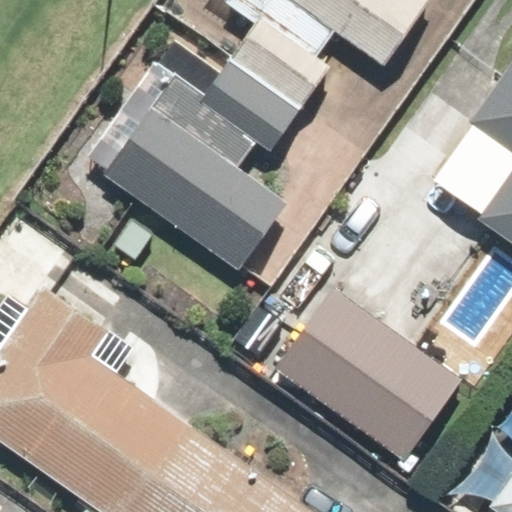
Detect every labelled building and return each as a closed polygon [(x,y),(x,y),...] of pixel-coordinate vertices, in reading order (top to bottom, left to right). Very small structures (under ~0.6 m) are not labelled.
[(379,66),(429,3),(425,0),(212,0),(246,26),(226,51),(300,110),(333,69),(316,56),(335,31),(379,66)] [(263,157),(300,110),(226,51),(194,91),(158,63),(88,152),(234,268),(283,206),(238,171),(254,150),(263,157)] [(511,244),(511,65),(433,183),(480,215),(476,221),(511,244)] [(342,275),(283,358),(410,446),(469,363),(342,275)] [(47,285),(0,349),(0,439),(100,511),(313,511),(98,356),(114,334),(47,285)] [(511,511),(511,452),(499,443),(464,490),(494,511),(511,511)]
